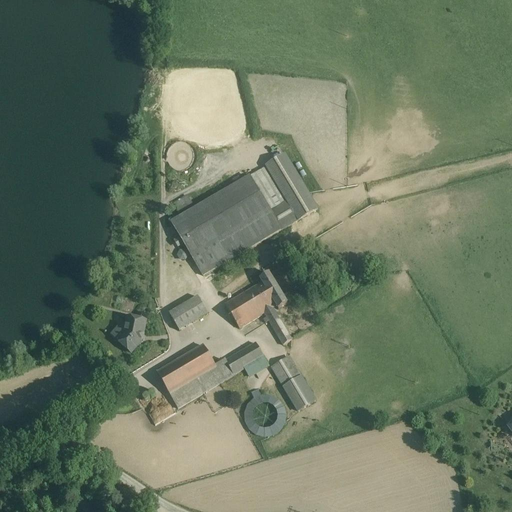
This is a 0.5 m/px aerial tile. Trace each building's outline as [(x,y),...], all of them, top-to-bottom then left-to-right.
[(318,209),(286,156),(266,167),(288,203),(271,213),(282,231),(318,209)] [(288,203),(266,167),(250,177),(271,213),(288,203)] [(249,177),(172,224),(204,277),(282,231),(271,213),(250,177),(249,177)] [(175,203),(178,209),(192,203),(189,196),(175,203)] [(193,203),(179,210),(181,215),(196,209),(193,203)] [(287,305),(270,274),(261,280),(263,283),(276,307),(278,310),(287,305)] [(263,283),(225,304),(239,328),(264,314),(272,309),(276,307),(263,283)] [(198,297),(168,313),(178,330),(207,314),(198,297)] [(272,309),(264,314),(266,318),(263,320),(265,324),(268,322),(282,346),(291,341),(272,309)] [(145,321),(128,316),(124,331),(124,332),(119,327),(113,334),(118,338),(117,339),(130,351),(141,340),(145,321)] [(202,345),(155,372),(175,407),(203,392),(232,375),(243,369),(262,358),(263,358),(255,344),(243,350),(224,360),(214,365),(202,345)] [(262,358),(243,369),(247,376),(266,365),(262,358)] [(290,358),(272,369),(284,387),(301,377),(290,358)] [(301,377),(284,387),(298,412),(316,401),(301,377)] [(283,405),(277,400),(269,396),(261,396),(259,391),(252,394),(254,399),(248,405),(245,413),(245,421),(248,429),(253,434),(261,438),(269,438),(277,435),(283,429),(286,421),(286,413),(283,405)]
